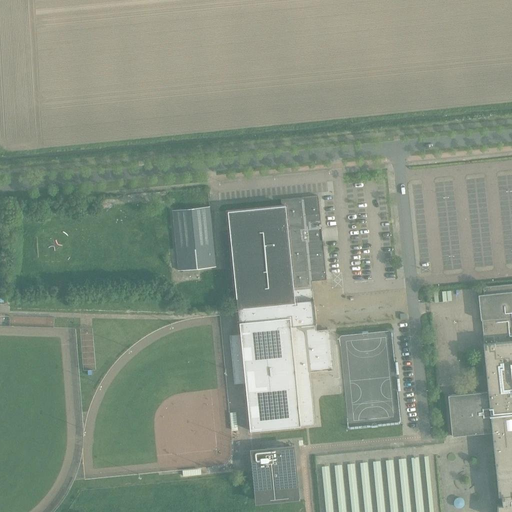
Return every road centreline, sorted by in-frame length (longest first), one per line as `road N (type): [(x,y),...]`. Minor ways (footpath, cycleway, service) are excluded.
road 1 (residential): [(397,148),(0,186)]
road 2 (residential): [(424,437),(397,148)]
